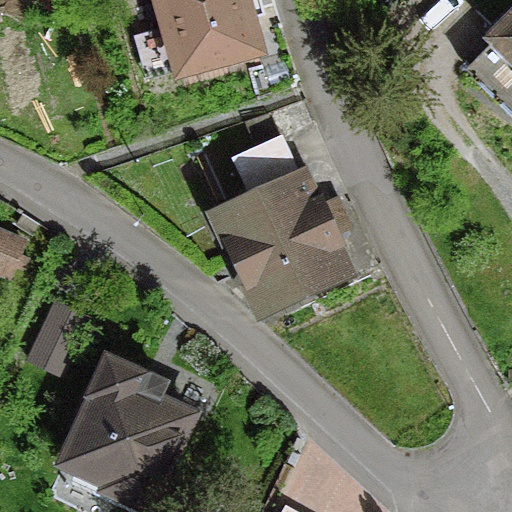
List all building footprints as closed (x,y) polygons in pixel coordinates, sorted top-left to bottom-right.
[(154,0),(174,74),(252,52),(241,14),(254,10),(250,0),(154,0)] [(511,14),(487,41),(490,44),(455,81),(511,136),(511,14)] [(213,217),(258,314),(340,275),(326,246),(330,244),(326,235),(341,228),(332,209),(317,216),(313,206),(308,209),(276,140),(230,161),(248,200),(213,217)] [(0,235),(0,276),(2,277),(17,243),(0,235)] [(51,305),(25,362),(56,376),(82,319),(51,305)] [(84,397),(88,399),(58,465),(103,485),(101,489),(143,509),(185,417),(150,401),(155,390),(156,391),(159,385),(153,383),(153,384),(106,363),(107,361),(100,358),(97,365),(99,366),(84,397)]
